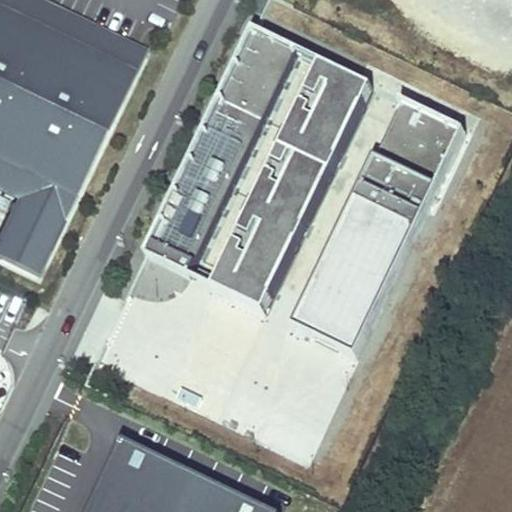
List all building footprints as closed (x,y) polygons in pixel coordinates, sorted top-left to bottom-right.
[(0,0),(0,192),(26,205),(0,257),(0,258),(37,276),(143,56),(25,0),(0,0)] [(194,277),(303,55),(259,34),(151,256),(194,277)] [(269,313),(375,90),(323,65),(217,288),(269,313)] [(357,202),(421,234),(469,135),(403,103),(357,202)] [(361,358),(421,234),(357,202),(298,327),(361,358)] [(234,400),(222,424),(233,429),(245,405),(234,400)] [(266,511),(129,447),(98,511),(266,511)]
